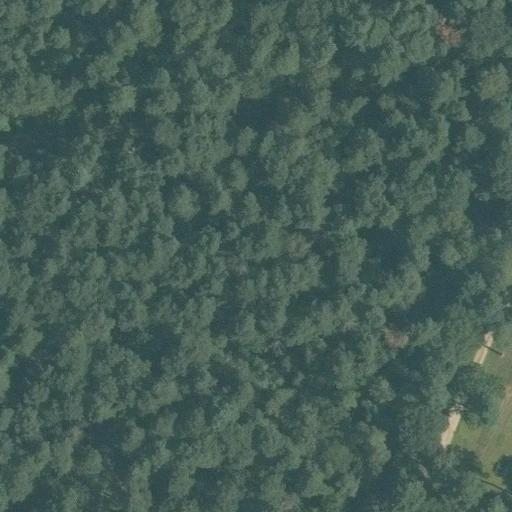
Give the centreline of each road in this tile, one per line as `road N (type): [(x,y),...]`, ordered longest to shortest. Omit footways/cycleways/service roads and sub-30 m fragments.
road 1 (track): [(511,69),(0,143)]
road 2 (track): [(511,291),(410,511)]
